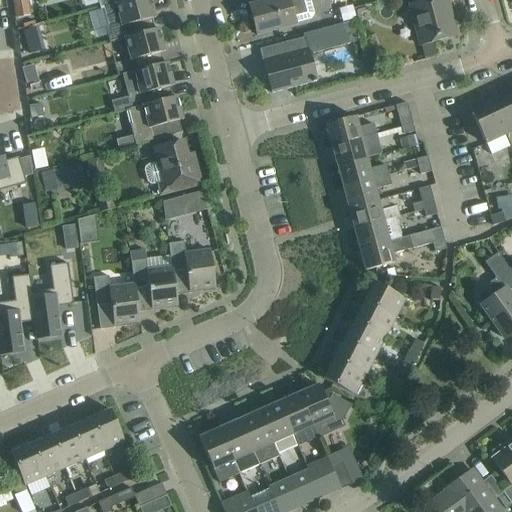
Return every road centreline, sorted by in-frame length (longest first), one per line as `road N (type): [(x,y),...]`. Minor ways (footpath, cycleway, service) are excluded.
road 1 (residential): [(138,363),(245,316),(266,286),(231,129)]
road 2 (unclassified): [(342,511),(511,392)]
road 3 (residential): [(231,129),(419,80)]
road 4 (residential): [(463,241),(419,80)]
road 5 (residential): [(203,511),(138,363)]
road 6 (residential): [(0,424),(138,363)]
road 7 (residential): [(231,129),(196,0)]
